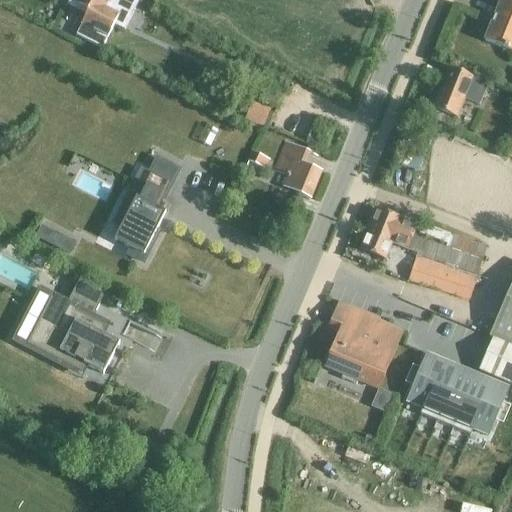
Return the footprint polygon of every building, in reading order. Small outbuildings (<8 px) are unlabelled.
[(75,0),(74,4),(87,11),(80,26),(81,26),(75,37),(101,50),(106,39),(107,40),(115,25),(121,28),(135,0),(75,0)] [(511,2),(506,0),(500,0),(484,40),(511,51),(511,2)] [(449,70),(434,107),(458,117),(465,100),(480,106),(488,86),(449,70)] [(310,199),(321,173),(302,166),(308,153),(285,144),(273,172),(287,178),(283,188),(310,199)] [(251,152),(247,161),(265,170),(269,160),(251,152)] [(127,256),(142,263),(152,244),(150,243),(165,214),(156,209),(161,199),(163,200),(177,171),(156,160),(141,189),(143,190),(138,200),(135,199),(113,241),(130,250),(127,256)] [(372,224),(362,250),(384,258),(390,242),(408,249),(406,254),(415,257),(407,281),(468,301),(482,258),(415,236),(418,227),(375,210),(370,223),(372,224)] [(50,299),(26,346),(55,361),(54,361),(59,363),(70,369),(72,364),(72,365),(74,361),(102,376),(118,344),(122,337),(122,336),(129,323),(130,323),(130,322),(98,306),(105,292),(79,279),(72,292),(76,294),(74,298),(85,303),(79,314),(58,303),(50,299)] [(511,284),(488,338),(492,340),(511,348),(511,284)] [(395,361),(391,359),(397,346),(374,336),(369,348),(360,345),(368,327),(374,329),(379,319),(340,303),(330,326),(341,331),(326,367),(356,379),(353,386),(376,395),(386,373),(389,375),(395,361)] [(511,348),(492,340),(478,371),(511,386),(511,348)] [(467,436),(468,433),(469,431),(486,438),(507,390),(426,356),(405,403),(429,413),(426,419),(467,436)]
